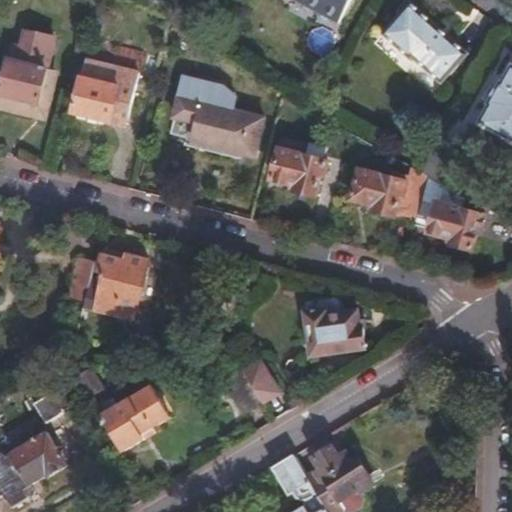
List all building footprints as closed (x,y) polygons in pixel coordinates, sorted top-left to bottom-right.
[(305,0),(343,19),(352,0),(305,0)] [(410,4),(382,35),(410,61),(414,58),(441,83),(467,53),(410,4)] [(30,33),(26,50),(38,53),(43,36),(30,33)] [(15,47),(7,78),(2,96),(45,107),(53,74),(62,42),(43,36),(38,53),(26,50),(15,47)] [(82,115),(120,125),(123,114),(137,118),(148,77),(95,63),(82,115)] [(489,121),(474,146),(511,167),(511,67),(484,119),(489,121)] [(2,96),(7,78),(0,76),(0,111),(52,125),(65,77),(53,74),(45,107),(2,96)] [(203,98),(195,138),(257,153),(265,112),(203,98)] [(123,114),(120,125),(134,129),(137,118),(123,114)] [(333,159),(283,145),(273,184),(291,189),(291,192),(319,199),(324,177),(328,178),(333,159)] [(363,166),(353,205),(372,210),(373,213),(415,224),(423,194),(411,191),(413,179),(363,166)] [(446,184),(433,176),(417,235),(431,238),(430,242),(450,248),(450,250),(477,258),(483,237),(486,238),(491,219),(441,206),(446,184)] [(0,278),(3,269),(9,270),(15,246),(5,244),(8,228),(0,226),(0,278)] [(91,287),(98,261),(82,257),(75,283),(79,285),(91,288),(91,287)] [(127,271),(129,265),(106,258),(105,265),(127,271)] [(85,311),(84,314),(136,329),(151,271),(129,265),(127,271),(105,265),(101,281),(106,282),(104,291),(91,287),(91,288),(85,311)] [(73,307),(85,311),(91,288),(79,285),(73,307)] [(217,325),(234,329),(243,301),(225,297),(217,325)] [(329,315),(308,318),(312,355),(366,349),(363,327),(360,327),(359,314),(329,317),(329,315)] [(246,376),(240,366),(222,377),(246,415),(263,404),(246,376)] [(263,404),(264,406),(279,397),(262,367),(246,376),(263,404)] [(93,368),(78,377),(88,393),(102,385),(93,368)] [(68,370),(59,371),(71,393),(79,388),(68,370)] [(116,393),(104,401),(108,408),(106,409),(108,414),(105,416),(107,419),(110,417),(128,447),(149,434),(146,429),(172,413),(154,382),(121,401),(116,393)] [(53,394),(37,406),(52,424),(67,411),(53,394)] [(21,450),(24,454),(41,444),(39,440),(21,450)] [(41,444),(24,454),(5,465),(3,462),(0,463),(0,506),(3,505),(6,511),(14,511),(27,505),(21,494),(40,483),(42,486),(60,475),(41,444)] [(322,469),(308,476),(329,511),(342,511),(356,505),(351,496),(366,487),(354,466),(347,454),(339,458),(332,446),(315,456),(322,469)] [(295,454),(273,468),(285,489),(293,495),(299,493),(302,500),(280,511),(329,511),(308,476),(295,454)] [(354,466),(366,487),(373,483),(361,462),(354,466)] [(116,509),(141,494),(129,472),(103,487),(116,509)]
